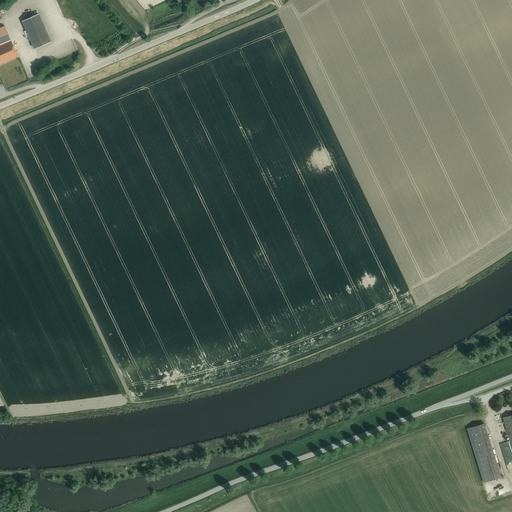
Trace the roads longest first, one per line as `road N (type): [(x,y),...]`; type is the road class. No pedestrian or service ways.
road 1 (unclassified): [(160,511),(511,376)]
road 2 (tertiary): [(0,107),(254,0)]
